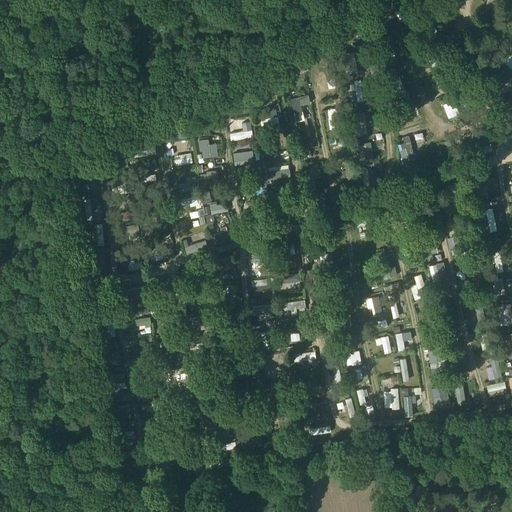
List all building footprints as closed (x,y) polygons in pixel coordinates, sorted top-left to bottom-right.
[(426,0),(417,0),(424,9),(430,4),(426,0)] [(407,18),(402,20),(405,25),(409,22),(410,24),(416,20),(408,8),(403,11),(407,18)] [(435,10),(429,15),(437,24),(443,19),(435,10)] [(362,28),(359,22),(352,22),(353,25),(349,26),(349,23),(346,23),(346,20),(341,22),(346,34),(362,28)] [(455,37),(459,30),(449,24),(445,31),(455,37)] [(370,33),(362,36),(370,55),(378,51),(370,33)] [(394,56),(389,37),(383,38),(383,37),(376,39),(381,59),(389,58),(388,57),(394,56)] [(348,54),(342,55),(346,76),(351,75),(348,54)] [(437,57),(428,60),(430,68),(440,64),(437,57)] [(288,76),(294,73),(293,71),(305,65),(302,58),(290,63),(279,68),(282,75),(286,73),(288,76)] [(320,93),(336,90),(333,70),(325,71),(326,75),(327,83),(320,84),(319,85),(320,93)] [(439,86),(441,91),(450,87),(442,71),(437,74),(442,85),(439,86)] [(386,77),(391,93),(397,92),(393,76),(386,77)] [(354,83),(348,84),(350,102),(356,101),(354,87),(354,86),(354,83)] [(355,88),(357,105),(366,104),(365,87),(355,88)] [(307,94),(290,99),(296,121),(304,119),(300,105),(310,102),(307,94)] [(400,104),(395,105),(400,121),(411,118),(406,101),(400,103),(400,104)] [(463,102),(450,106),(453,114),(465,110),(463,102)] [(252,104),(233,108),(235,116),(254,112),(252,104)] [(511,104),(503,110),(510,121),(511,124),(511,104)] [(334,107),(328,108),(330,130),(337,129),(334,107)] [(271,112),(260,114),(261,120),(260,120),(261,127),(281,123),(280,116),(272,118),(271,112)] [(363,113),(358,114),(361,135),(367,134),(363,113)] [(171,133),(168,133),(168,139),(188,136),(187,130),(174,132),(174,128),(170,128),(171,133)] [(252,129),(230,133),(231,141),(253,137),(252,129)] [(492,150),(488,137),(467,143),(471,156),(492,150)] [(415,164),(408,140),(403,142),(396,144),(398,150),(404,148),(409,166),(415,164)] [(269,141),(259,142),(260,147),(259,147),(260,152),(284,150),(283,143),(269,145),(269,141)] [(363,145),(356,146),(360,163),(365,162),(365,159),(363,146),(363,145)] [(135,147),(134,147),(135,157),(157,154),(156,148),(141,150),(140,146),(135,147)] [(413,155),(421,153),(420,146),(411,148),(413,155)] [(217,148),(203,150),(203,157),(218,156),(217,148)] [(404,148),(398,150),(403,168),(409,166),(404,148)] [(254,162),(253,154),(233,156),(234,164),(254,162)] [(192,157),(176,160),(177,166),(194,162),(192,157)] [(345,170),(342,171),(343,176),(346,175),(347,180),(354,178),(349,157),(343,159),(345,170)] [(128,161),(112,164),(112,169),(129,167),(128,161)] [(270,174),(265,175),(266,179),(271,179),(291,176),(290,168),(278,170),(277,167),(273,168),(273,171),(269,171),(270,174)] [(86,172),(81,173),(82,179),(87,178),(89,184),(86,184),(86,188),(89,187),(90,191),(98,190),(94,169),(86,170),(86,172)] [(311,169),(305,170),(310,193),(316,192),(313,179),(315,179),(314,174),(312,174),(311,169)] [(367,170),(362,171),(364,189),(370,188),(367,170)] [(148,172),(140,173),(141,182),(157,180),(156,174),(148,175),(148,172)] [(204,182),(206,191),(226,187),(224,178),(204,182)] [(252,181),(244,182),(246,192),(263,188),(262,183),(252,185),(252,181)] [(448,185),(454,206),(467,203),(461,181),(448,185)] [(177,188),(174,189),(175,195),(190,192),(188,186),(182,187),(182,184),(176,185),(177,188)] [(130,185),(114,188),(115,194),(131,192),(130,185)] [(211,202),(209,191),(201,193),(203,204),(211,202)] [(199,195),(181,199),(182,205),(200,202),(199,195)] [(92,204),(87,204),(88,216),(94,215),(94,219),(102,218),(100,197),(92,198),(92,204)] [(160,204),(159,197),(141,200),(142,207),(160,204)] [(217,202),(210,204),(212,214),(229,210),(228,204),(218,206),(217,202)] [(267,205),(269,211),(278,210),(276,203),(267,205)] [(416,224),(425,222),(419,203),(411,205),(416,224)] [(489,206),(479,208),(483,223),(492,221),(489,206)] [(253,209),(244,211),(246,218),(266,214),(264,207),(263,207),(253,209)] [(400,208),(404,223),(405,227),(410,225),(405,207),(400,208)] [(128,212),(114,214),(115,222),(136,219),(135,213),(134,209),(127,210),(128,212)] [(462,220),(453,222),(455,231),(464,230),(462,220)] [(167,223),(145,227),(146,235),(169,231),(167,223)] [(97,232),(92,233),(93,246),(94,246),(98,246),(104,246),(102,224),(96,224),(97,232)] [(337,224),(314,229),(316,237),(339,232),(337,224)] [(235,229),(213,235),(215,244),(237,238),(235,229)] [(430,255),(426,233),(418,234),(423,256),(425,256),(430,255)] [(194,238),(182,242),(184,247),(185,247),(187,253),(204,248),(202,242),(196,244),(194,238)] [(413,245),(407,246),(412,263),(418,262),(413,245)] [(499,271),(503,271),(498,249),(484,252),(489,273),(490,273),(488,263),(497,261),(499,271)] [(165,251),(150,255),(151,262),(167,258),(165,251)] [(325,251),(319,253),(323,270),(329,268),(325,251)] [(274,252),(252,255),(253,262),(274,259),(274,252)] [(462,274),(474,271),(472,263),(469,264),(465,252),(457,254),(462,274)] [(99,267),(93,268),(94,275),(99,274),(100,279),(107,278),(104,255),(97,256),(99,267)] [(231,257),(213,262),(215,268),(226,265),(226,266),(228,266),(228,264),(232,263),(231,257)] [(387,267),(385,257),(378,258),(383,279),(390,278),(390,277),(396,275),(394,266),(387,267)] [(130,264),(127,265),(129,271),(143,268),(142,261),(134,263),(133,260),(129,261),(130,264)] [(204,265),(183,271),(185,277),(197,273),(197,275),(204,274),(203,271),(206,270),(204,265)] [(440,286),(436,265),(428,266),(433,288),(440,286)] [(301,273),(280,276),(282,286),(289,285),(289,283),(302,282),(301,273)] [(420,282),(423,282),(420,274),(414,276),(420,297),(424,296),(420,282)] [(369,279),(365,280),(366,288),(371,287),(372,291),(378,290),(375,277),(369,278),(369,279)] [(502,279),(491,281),(494,297),(501,296),(500,295),(505,294),(502,279)] [(147,286),(151,303),(157,301),(153,285),(147,286)] [(342,287),(335,288),(338,305),(345,303),(342,287)] [(141,296),(138,297),(136,289),(127,291),(130,304),(146,300),(145,293),(144,293),(145,297),(141,298),(141,296)] [(213,290),(187,294),(188,302),(198,300),(214,298),(213,290)] [(106,298),(100,299),(100,296),(92,298),(95,312),(108,309),(105,295),(106,298)] [(398,317),(393,295),(388,296),(392,318),(398,317)] [(374,308),(371,308),(373,315),(376,314),(376,315),(383,313),(379,297),(372,298),(374,308)] [(305,300),(284,303),(285,310),(300,308),(300,311),(305,310),(305,308),(306,307),(305,300)] [(485,321),(480,301),(473,302),(478,323),(485,321)] [(509,304),(497,306),(500,325),(511,323),(509,304)] [(254,314),(259,314),(259,319),(271,318),(271,313),(277,312),(276,305),(253,307),(254,314)] [(230,313),(225,313),(226,319),(234,318),(234,320),(240,319),(240,317),(241,317),(240,310),(237,311),(237,308),(229,309),(230,313)] [(452,330),(447,308),(441,310),(445,332),(452,330)] [(339,329),(345,329),(343,310),(337,311),(339,329)] [(328,312),(320,314),(325,337),(333,335),(328,312)] [(159,322),(175,320),(175,314),(158,316),(159,322)] [(211,314),(194,317),(195,323),(194,323),(195,328),(201,327),(201,322),(205,321),(205,324),(214,323),(213,320),(212,320),(211,314)] [(399,314),(399,324),(408,324),(408,314),(399,314)] [(111,316),(96,319),(98,327),(106,326),(108,337),(115,336),(111,316)] [(149,318),(126,321),(126,327),(139,326),(139,328),(150,327),(149,318)] [(387,318),(376,319),(376,331),(388,330),(387,318)] [(437,336),(434,321),(428,322),(431,337),(437,336)] [(307,324),(291,326),(292,333),(301,331),(301,334),(308,333),(308,330),(307,324)] [(282,329),(263,332),(264,339),(276,337),(276,339),(280,338),(280,336),(283,335),(282,329)] [(485,331),(479,333),(486,353),(492,351),(485,331)] [(398,350),(404,348),(403,341),(401,333),(401,332),(395,333),(398,350)] [(511,352),(511,333),(503,336),(507,353),(511,352)] [(244,334),(223,338),(225,345),(245,342),(244,334)] [(384,345),(381,346),(382,350),(385,349),(386,355),(393,353),(389,337),(382,338),(384,345)] [(215,340),(194,344),(195,349),(216,346),(215,340)] [(179,343),(162,346),(163,351),(168,350),(169,353),(175,352),(175,349),(180,349),(179,343)] [(118,344),(96,349),(97,356),(120,351),(118,344)] [(152,344),(135,348),(136,354),(147,352),(148,354),(152,353),(152,351),(153,351),(152,344)] [(459,365),(455,346),(448,348),(452,367),(459,365)] [(442,347),(435,348),(435,349),(428,351),(432,376),(439,374),(438,370),(446,369),(442,347)] [(316,351),(294,354),(295,361),(309,359),(309,362),(313,362),(313,359),(317,358),(316,351)] [(357,353),(346,355),(348,366),(359,363),(357,353)] [(120,366),(123,360),(117,357),(114,364),(120,366)] [(408,379),(405,358),(399,359),(402,380),(408,379)] [(501,377),(496,358),(489,359),(494,379),(501,377)] [(248,361),(227,365),(228,374),(235,373),(235,371),(249,368),(248,361)] [(217,366),(198,369),(200,375),(218,372),(217,366)] [(187,368),(169,370),(170,376),(180,375),(181,378),(188,377),(187,368)] [(356,370),(352,371),(354,385),(359,384),(358,379),(363,378),(361,369),(356,370)] [(158,373),(137,375),(138,383),(149,382),(150,388),(160,387),(158,373)] [(319,374),(298,377),(298,383),(320,380),(319,374)] [(125,375),(101,378),(102,386),(111,384),(112,388),(125,386),(125,382),(126,382),(125,375)] [(385,386),(392,384),(389,376),(382,379),(385,386)] [(464,402),(460,379),(454,380),(457,403),(464,402)] [(437,384),(441,406),(449,405),(445,382),(437,384)] [(505,388),(504,382),(486,386),(488,392),(505,388)] [(251,387),(232,390),(233,397),(245,395),(245,400),(251,399),(250,394),(252,394),(251,387)] [(399,409),(397,389),(390,389),(390,393),(384,393),(385,407),(391,406),(391,410),(399,409)] [(363,390),(357,391),(361,406),(367,404),(365,397),(368,397),(367,390),(363,391),(363,390)] [(223,392),(206,395),(207,401),(210,401),(211,407),(217,406),(216,400),(218,399),(219,403),(224,402),(223,399),(224,398),(223,392)] [(190,395),(173,398),(174,404),(191,401),(190,395)] [(412,397),(404,397),(406,417),(414,417),(413,404),(415,403),(414,398),(412,398),(412,397)] [(163,398),(141,403),(142,409),(157,405),(158,408),(163,407),(163,404),(164,404),(163,398)] [(318,403),(300,405),(301,411),(307,411),(308,418),(316,416),(315,409),(319,409),(319,408),(323,407),(322,403),(318,403)] [(129,404),(107,407),(108,413),(130,409),(129,404)] [(292,408),(272,412),(273,418),(277,417),(278,423),(283,422),(283,420),(286,420),(286,416),(291,415),(292,419),(295,419),(294,414),(293,415),(292,408)] [(232,415),(210,419),(211,427),(219,425),(219,427),(222,427),(221,425),(226,424),(226,427),(232,425),(233,426),(232,423),(233,423),(232,415)] [(194,420),(176,423),(177,428),(185,427),(185,430),(189,430),(188,427),(195,426),(194,420)] [(162,424),(144,427),(145,432),(156,431),(156,434),(160,433),(159,431),(162,430),(162,424)] [(326,428),(308,431),(309,436),(310,440),(316,439),(315,435),(326,433),(326,428)] [(133,431),(113,434),(114,440),(118,439),(119,445),(126,444),(126,442),(128,442),(128,438),(134,438),(133,431)] [(260,437),(243,439),(244,445),(247,445),(247,447),(251,446),(251,444),(254,444),(255,445),(257,445),(257,443),(261,443),(260,437)] [(234,441),(213,445),(214,451),(235,447),(234,441)] [(195,446),(178,449),(179,455),(189,454),(190,457),(198,456),(197,453),(198,453),(197,452),(196,452),(195,446)] [(169,450),(146,454),(147,462),(166,459),(167,464),(170,464),(169,459),(170,458),(169,450)]
